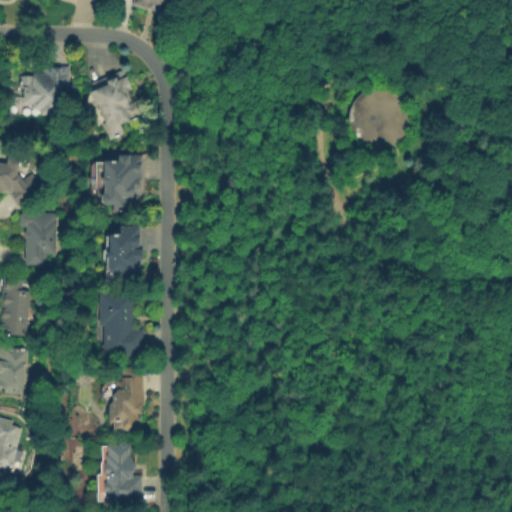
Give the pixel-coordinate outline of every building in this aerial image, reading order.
[(154,10),(149,9),(148,11),(132,6),(133,0),(175,0),(174,6),(169,4),(166,14),(163,13),(160,15),(155,14),(154,10)] [(40,115),(40,109),(32,109),(32,104),(23,103),(23,89),(19,89),(19,77),(22,77),(22,76),(33,76),(33,73),(42,74),(42,66),(69,67),(69,87),(61,87),(61,115),(40,115)] [(124,134),(109,140),(102,124),(104,123),(91,91),(106,84),(105,81),(115,77),(116,80),(127,76),(132,89),(128,91),(132,102),(137,100),(143,117),(127,124),(127,122),(120,125),(124,134)] [(32,173),(43,189),(18,208),(7,193),(0,191),(0,163),(6,164),(7,154),(19,155),(16,175),(18,175),(22,180),(32,173)] [(102,176),(102,161),(117,161),(117,156),(141,155),(142,180),(138,180),(138,190),(132,190),(132,197),(126,198),(126,211),(111,211),(111,205),(103,205),(99,201),(99,196),(102,193),(102,185),(100,182),(100,179),(102,176)] [(24,265),(25,239),(23,238),(23,233),(25,231),(25,228),(22,228),(19,225),(19,216),(23,212),(57,213),(56,254),(47,254),(47,257),(45,259),(45,265),(24,265)] [(139,227),(139,250),(143,253),(144,259),(141,263),(139,263),(139,267),(133,267),(133,269),(137,269),(137,282),(114,282),(114,281),(106,281),(104,278),(105,257),(101,256),(101,248),(104,248),(104,237),(107,237),(107,235),(118,235),(118,226),(139,227)] [(0,305),(3,278),(24,280),(23,291),(32,292),(27,336),(0,333),(0,305)] [(143,356),(102,356),(102,326),(98,326),(98,293),(133,293),(132,329),(143,329),(143,356)] [(0,346),(29,350),(27,366),(25,366),(21,395),(0,392),(0,346)] [(115,390),(115,381),(123,381),(123,368),(142,367),(144,407),(140,411),(140,415),(139,415),(139,431),(112,431),(112,423),(107,423),(107,405),(110,402),(110,395),(115,390)] [(0,417),(13,421),(12,426),(22,428),(13,462),(14,464),(13,468),(10,470),(8,470),(7,472),(3,471),(3,473),(0,472),(0,417)] [(102,476),(103,463),(105,463),(105,454),(106,454),(106,445),(118,445),(118,441),(128,441),(128,445),(130,445),(130,459),(131,459),(131,462),(135,462),(135,472),(132,472),(132,475),(140,475),(140,503),(105,503),(105,493),(103,493),(103,482),(105,482),(105,476),(102,476)]
